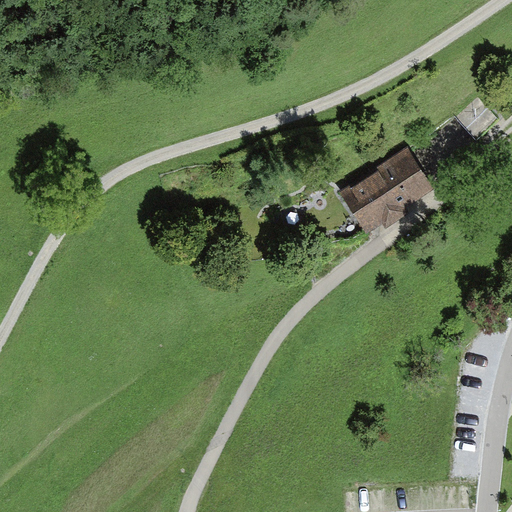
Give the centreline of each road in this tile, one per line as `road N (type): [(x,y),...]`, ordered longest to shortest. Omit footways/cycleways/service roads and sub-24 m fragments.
road 1 (track): [(501,0),(416,58),(323,106),(122,167),(87,194),(0,338)]
road 2 (residential): [(488,511),(511,345)]
